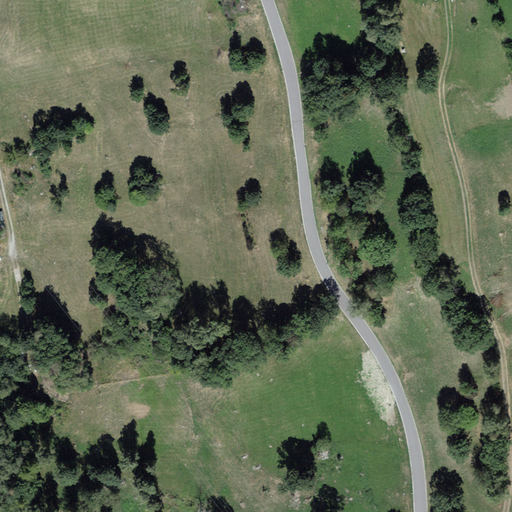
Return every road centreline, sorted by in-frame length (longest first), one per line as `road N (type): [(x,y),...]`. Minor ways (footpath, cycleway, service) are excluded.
road 1 (tertiary): [(267,0),(288,73),(310,239),(394,385),(413,444),(418,511)]
road 2 (track): [(444,0),(442,107),(474,282),(502,367),(503,511)]
